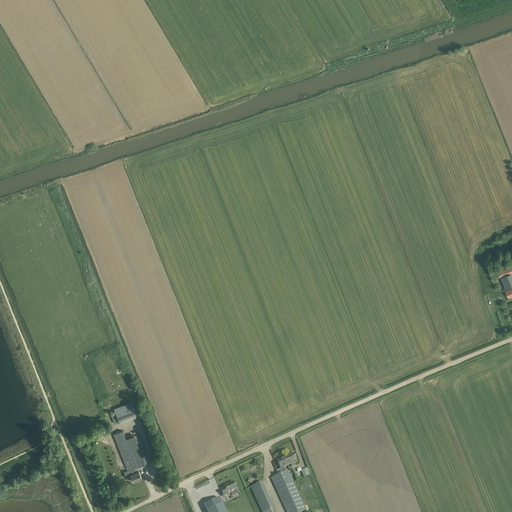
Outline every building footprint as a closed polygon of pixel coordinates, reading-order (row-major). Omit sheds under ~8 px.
[(511,286),(511,278),(510,274),(511,273),(511,269),(511,266),(508,267),(508,268),(506,269),(505,267),(496,271),(499,276),(500,279),(501,278),(506,289),(511,286)] [(138,416),(134,407),(127,410),(130,419),(138,416)] [(128,465),(130,470),(135,468),(149,462),(138,434),(126,439),(123,431),(114,435),(126,466),(128,465)] [(293,460),(296,458),(294,453),(277,461),(283,473),(286,471),(284,467),(290,465),(291,467),(295,465),(293,460)] [(159,471),(164,469),(160,459),(155,461),(159,471)] [(130,470),(128,470),(133,482),(141,478),(139,472),(137,473),(135,468),(130,470)] [(307,468),(301,470),(304,477),(310,475),(307,468)] [(288,470),(286,471),(283,473),(271,478),(286,511),(302,511),(306,510),(288,470)] [(229,484),(227,485),(227,486),(224,487),(225,488),(221,490),(223,496),(231,493),(231,492),(237,489),(233,482),(229,484)] [(226,511),(220,498),(204,505),(206,511),(226,511)]
